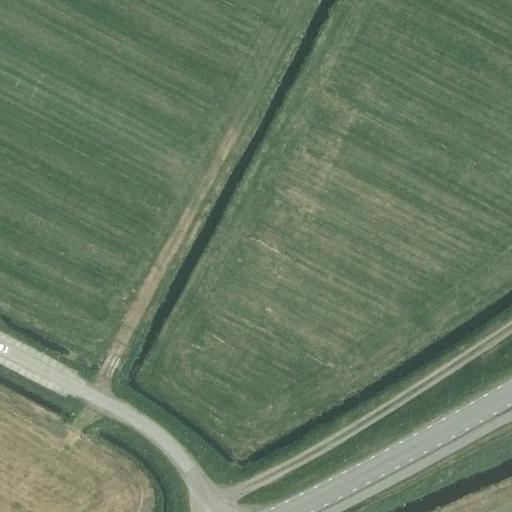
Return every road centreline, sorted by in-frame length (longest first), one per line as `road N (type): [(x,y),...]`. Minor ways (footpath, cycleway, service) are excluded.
road 1 (unknown): [(511,309),(201,496)]
road 2 (unclassified): [(209,511),(159,438),(0,350)]
road 3 (secondary): [(290,511),(511,390)]
